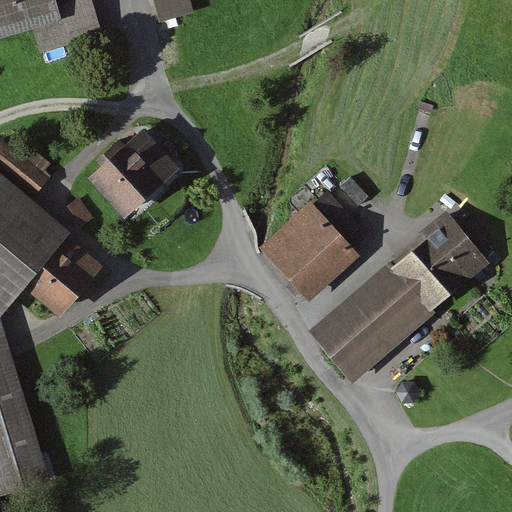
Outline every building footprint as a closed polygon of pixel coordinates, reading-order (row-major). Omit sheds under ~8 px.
[(0,0),(0,45),(35,36),(62,28),(57,9),(53,0),(0,0)] [(91,0),(86,0),(57,9),(62,28),(35,36),(41,55),(102,37),(91,0)] [(190,0),(152,0),(160,26),(195,17),(190,0)] [(144,123),(89,172),(125,211),(179,162),(144,123)] [(0,131),(0,161),(36,192),(51,174),(0,131)] [(70,226),(0,169),(0,311),(24,282),(66,231),(70,226)] [(370,196),(351,176),(342,184),(360,204),(370,196)] [(325,187),(262,245),(311,299),(361,254),(351,243),(365,231),(325,187)] [(80,196),(69,203),(82,223),(93,215),(80,196)] [(430,234),(394,264),(432,311),(495,260),(450,204),(423,225),(430,234)] [(102,260),(66,231),(24,282),(61,311),(102,260)] [(432,311),(394,264),(314,329),(353,376),(432,311)] [(2,315),(0,315),(0,491),(52,475),(2,315)]
